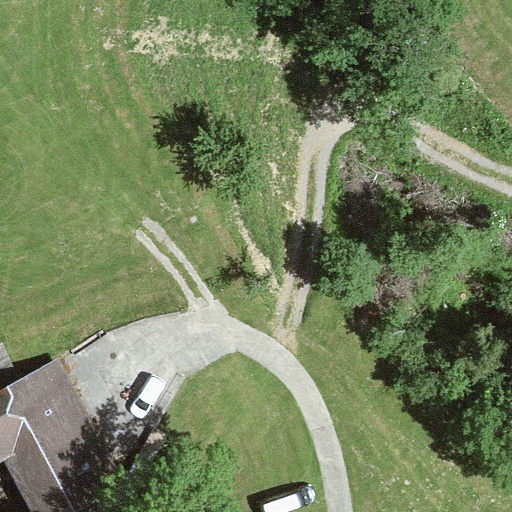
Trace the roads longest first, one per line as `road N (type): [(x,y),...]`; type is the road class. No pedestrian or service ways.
road 1 (track): [(273,350),(303,264),(330,121),(368,118),(511,182)]
road 2 (track): [(343,511),(319,413),(273,350),(222,333),(139,369)]
road 3 (track): [(139,224),(222,333)]
